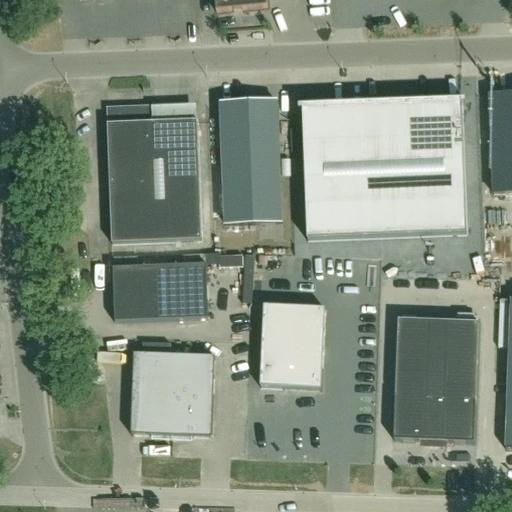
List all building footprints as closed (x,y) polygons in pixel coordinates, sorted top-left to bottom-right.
[(268,9),(266,0),(215,0),(216,14),(232,13),(232,11),(242,10),(242,12),(268,9)] [(511,96),(490,97),(494,197),(511,196),(511,96)] [(221,106),(226,228),(282,226),(277,104),(272,104),(272,106),(255,106),(255,105),(221,106)] [(303,112),(303,113),(308,244),(468,238),(463,107),(463,106),(462,106),(413,108),(389,109),(373,109),(349,110),(304,112),(303,112)] [(198,123),(197,123),(153,125),(153,117),(152,117),(152,118),(144,116),(139,116),(139,109),(107,111),(112,247),(202,243),(198,123)] [(207,267),(113,271),(115,325),(209,322),(208,295),(207,267)] [(326,312),(265,309),(261,390),(283,391),(283,392),(285,392),(285,391),(321,392),(321,394),(323,394),(324,372),(323,372),(326,312)] [(444,445),(474,446),(479,326),(399,323),(394,443),(425,444),(425,448),(444,448),(444,445)] [(132,437),(152,438),(192,439),(212,440),(215,360),(135,357),(132,437)]
